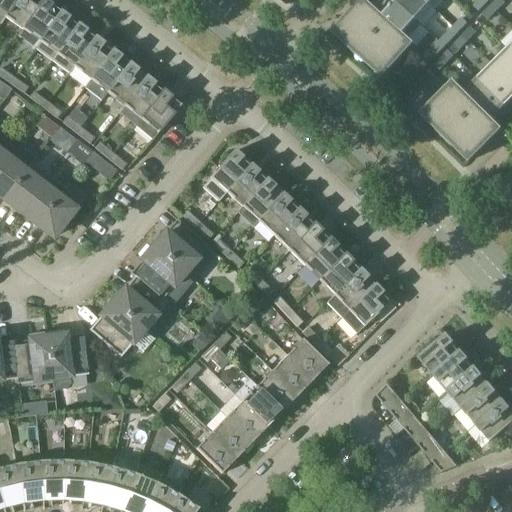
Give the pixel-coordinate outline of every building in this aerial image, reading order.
[(5,18),(17,0),(0,0),(0,25),(5,18)] [(17,0),(5,18),(22,30),(43,1),(41,0),(17,0)] [(363,0),(362,0),(333,33),(382,78),(413,44),(408,40),(402,34),(401,35),(374,10),(374,9),(363,0)] [(415,20),(392,0),(384,0),(384,1),(383,0),(382,0),(374,9),(374,10),(401,35),(402,34),(408,40),(421,25),(415,20)] [(392,0),(415,20),(429,5),(423,0),(392,0)] [(443,0),(423,0),(429,5),(434,10),(443,0)] [(479,12),(487,3),(483,0),(479,0),(473,7),(479,12)] [(496,12),(504,3),(500,0),(496,0),(490,7),(496,12)] [(22,30),(17,37),(34,49),(61,14),(43,1),(22,30)] [(482,15),(488,21),(496,12),(490,7),(482,15)] [(34,49),(52,62),(78,26),(61,14),(34,49)] [(467,24),(461,19),(453,27),(459,33),(467,24)] [(78,26),(52,62),(69,75),(74,68),(73,68),(95,39),(78,26)] [(451,42),(459,33),(453,27),(445,36),(451,42)] [(471,27),(462,36),(468,41),(476,33),(471,27)] [(454,45),(460,50),(468,41),(462,36),(454,45)] [(73,68),(74,68),(90,81),(113,52),(95,39),(73,68)] [(425,57),(430,62),(439,54),(433,48),(425,57)] [(511,55),(507,50),(492,65),(511,84),(511,55)] [(113,52),(90,81),(84,89),(101,102),(107,94),(130,66),(113,52)] [(439,71),(448,63),(442,57),(434,66),(439,71)] [(509,101),(511,97),(511,84),(492,65),(478,79),(503,104),(508,100),(509,101)] [(107,94),(124,107),(146,79),(130,66),(107,94)] [(0,69),(0,77),(10,84),(14,79),(0,69)] [(27,88),(14,79),(10,84),(23,94),(27,88)] [(135,127),(163,93),(146,79),(124,107),(119,114),(135,127)] [(478,79),(464,93),(463,94),(490,120),(491,120),(500,110),(498,109),(503,104),(478,79)] [(501,130),(491,120),(490,120),(463,94),(464,93),(453,83),(421,115),(469,162),(501,130)] [(30,99),(43,109),(47,103),(34,93),(30,99)] [(181,107),(163,93),(135,127),(152,141),(157,134),(181,107)] [(60,113),(47,103),(43,109),(56,119),(60,113)] [(27,104),(24,108),(30,112),(33,108),(27,104)] [(43,117),(35,127),(45,134),(52,124),(43,117)] [(63,124),(76,134),(80,129),(67,118),(63,124)] [(60,129),(51,140),(62,149),(70,137),(60,129)] [(93,139),(80,129),(76,134),(89,144),(93,139)] [(77,141),(67,153),(74,160),(84,147),(77,141)] [(95,149),(108,160),(112,155),(100,144),(95,149)] [(0,172),(0,198),(3,201),(4,201),(25,173),(32,164),(36,159),(20,146),(9,161),(0,172)] [(226,193),(226,194),(250,167),(234,152),(202,188),(218,202),(226,193)] [(0,172),(9,161),(0,153),(0,172)] [(92,153),(85,162),(94,170),(101,161),(92,153)] [(125,165),(112,155),(108,160),(121,170),(125,165)] [(4,201),(3,201),(20,214),(21,212),(41,186),(49,176),(32,164),(25,173),(4,201)] [(267,181),(250,167),(226,194),(242,208),(267,181)] [(21,212),(20,214),(36,226),(57,198),(58,198),(65,189),(49,176),(41,186),(21,212)] [(242,208),(237,213),(253,228),(258,223),(282,196),(286,192),(277,183),(273,188),(267,181),(242,208)] [(36,226),(49,236),(50,234),(54,237),(74,211),(85,197),(68,184),(65,189),(58,198),(57,198),(36,226)] [(298,211),(282,196),(258,223),(273,237),(298,211)] [(314,226),(298,211),(273,237),(289,252),(314,226)] [(183,218),(195,229),(200,224),(187,213),(183,218)] [(217,256),(208,247),(181,224),(169,238),(165,234),(153,248),(185,274),(194,282),(217,256)] [(212,235),(200,224),(195,229),(208,240),(212,235)] [(289,252),(304,267),(329,241),(314,226),(289,252)] [(214,246),(226,257),(230,252),(218,241),(214,246)] [(304,267),(319,281),(345,256),(329,241),(304,267)] [(185,274),(153,248),(141,261),(146,265),(134,278),(139,282),(139,281),(166,305),(167,304),(172,308),(194,282),(185,274)] [(243,264),(230,252),(226,257),(238,269),(243,264)] [(334,297),(360,271),(345,256),(319,281),(333,296),(334,297)] [(244,274),(256,286),(261,281),(249,269),(244,274)] [(341,319),(349,312),(375,287),(360,271),(334,297),(333,296),(326,303),(341,319)] [(139,281),(139,282),(128,294),(124,290),(112,304),(153,339),(177,312),(172,308),(167,304),(166,305),(139,281)] [(273,292),(261,281),(256,286),(268,297),(273,292)] [(247,304),(257,294),(244,282),(239,287),(239,297),(247,304)] [(390,303),(375,287),(349,312),(341,319),(356,335),(363,327),(364,328),(390,303)] [(274,303),(285,315),(290,311),(279,299),(274,303)] [(255,303),(244,315),(249,319),(260,308),(255,303)] [(105,321),(93,335),(120,358),(132,344),(143,353),(154,340),(153,339),(112,304),(101,318),(105,321)] [(234,318),(222,307),(210,320),(221,330),(234,318)] [(301,323),(290,311),(285,315),(296,328),(301,323)] [(249,319),(244,315),(232,327),(237,331),(249,319)] [(302,334),(314,345),(319,340),(307,329),(302,334)] [(225,334),(214,346),(218,350),(230,339),(225,334)] [(420,359),(434,376),(462,353),(447,336),(420,359)] [(65,337),(47,339),(52,380),(54,392),(65,390),(70,384),(69,378),(88,376),(83,340),(65,343),(65,337)] [(30,347),(14,350),(13,350),(17,379),(16,379),(17,385),(52,380),(47,339),(29,342),(30,347)] [(331,352),(319,340),(314,345),(326,357),(331,352)] [(302,341),(287,357),(312,382),(328,366),(302,341)] [(13,350),(14,350),(13,344),(0,345),(0,381),(16,379),(17,379),(13,350)] [(218,350),(214,346),(202,358),(207,362),(218,350)] [(476,369),(462,353),(434,376),(448,393),(476,369)] [(97,357),(89,361),(95,372),(103,369),(97,357)] [(297,397),(312,382),(287,357),(271,372),(297,397)] [(195,365),(183,377),(188,381),(200,369),(195,365)] [(476,369),(448,393),(462,409),(490,386),(494,382),(486,372),(481,376),(476,369)] [(271,372),(256,387),(282,413),(297,397),(271,372)] [(188,381),(183,377),(172,388),(177,393),(188,381)] [(267,428),(282,413),(256,387),(249,380),(234,396),(241,403),(267,428)] [(376,396),(391,413),(403,403),(387,385),(376,396)] [(504,402),(490,386),(462,409),(476,426),(504,402)] [(158,412),(170,400),(165,396),(153,408),(158,412)] [(511,424),(511,412),(504,402),(476,426),(491,443),(511,424)] [(241,403),(226,418),(252,443),(267,428),(241,403)] [(417,420),(403,403),(391,413),(405,430),(417,420)] [(44,404),(21,407),(22,418),(45,417),(44,404)] [(226,418),(211,434),(237,459),(252,443),(226,418)] [(431,436),(417,420),(405,430),(419,446),(431,436)] [(237,459),(211,434),(196,450),(221,475),(237,459)] [(419,446),(433,463),(445,452),(431,436),(419,446)] [(165,450),(171,453),(175,444),(168,441),(165,450)] [(457,467),(445,452),(433,463),(442,473),(457,467)] [(103,504),(122,509),(134,475),(137,465),(113,458),(111,469),(103,504)] [(39,463),(42,499),(63,498),(63,462),(55,462),(47,462),(39,463)] [(63,462),(63,498),(83,500),(87,464),(79,463),(71,463),(63,462)] [(15,466),(22,501),(42,499),(39,463),(23,465),(15,466)] [(87,464),(83,500),(103,504),(111,469),(103,467),(95,465),(87,464)] [(143,511),(156,484),(156,485),(161,475),(138,465),(134,475),(122,509),(128,511),(143,511)] [(22,501),(15,466),(3,469),(0,469),(0,498),(2,506),(22,501)] [(347,497),(348,493),(347,493),(348,484),(340,483),(340,482),(336,481),(335,490),(336,490),(335,494),(339,495),(347,497)] [(156,484),(143,511),(167,511),(177,496),(170,492),(163,488),(156,485),(156,484)] [(177,496),(167,511),(196,511),(198,510),(190,505),(185,501),(190,492),(183,487),(177,496)]
